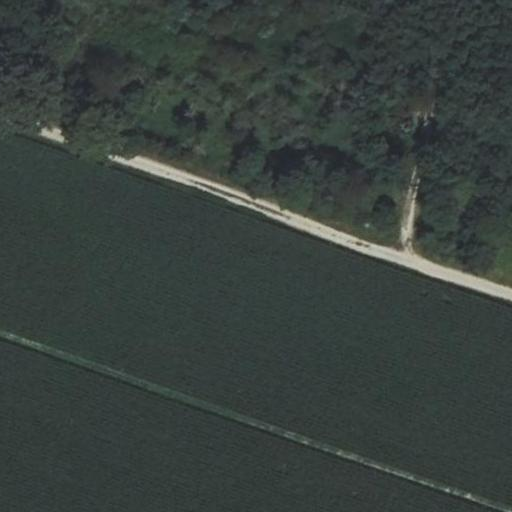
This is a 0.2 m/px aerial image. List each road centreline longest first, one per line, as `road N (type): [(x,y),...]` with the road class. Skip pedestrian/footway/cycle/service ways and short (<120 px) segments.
road 1 (track): [(402,261),(0,118)]
road 2 (track): [(402,261),(453,0)]
